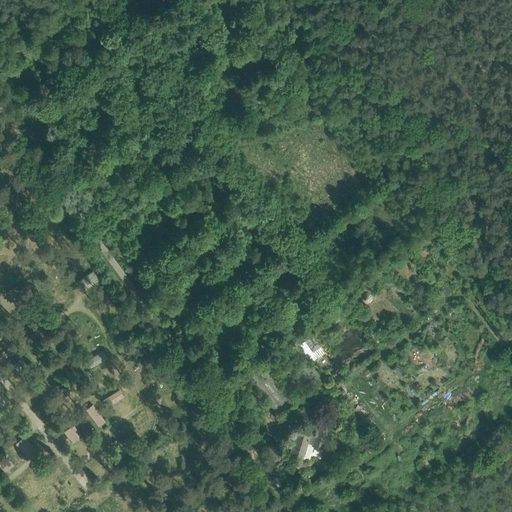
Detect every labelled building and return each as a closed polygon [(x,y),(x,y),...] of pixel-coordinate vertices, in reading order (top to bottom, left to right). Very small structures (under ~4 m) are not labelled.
[(0,191),(2,194),(10,188),(5,181),(0,184),(0,191)] [(18,227),(11,232),(16,239),(23,234),(18,227)] [(69,264),(85,252),(77,242),(61,254),(69,264)] [(2,259),(0,259),(0,276),(9,272),(2,259)] [(40,304),(60,289),(52,279),(46,285),(31,266),(22,274),(36,292),(33,295),(40,304)] [(73,334),(78,343),(94,334),(90,325),(73,334)] [(312,334),(304,340),(312,351),(320,345),(312,334)] [(257,371),(249,377),(281,420),(327,385),(295,342),(257,371)] [(468,345),(461,348),(465,357),(472,354),(468,345)] [(89,367),(107,358),(102,350),(84,359),(89,367)] [(185,387),(168,393),(173,407),(190,401),(185,387)] [(104,405),(122,397),(119,389),(101,397),(104,405)] [(95,421),(102,417),(92,403),(85,407),(95,421)] [(301,465),(303,459),(308,460),(313,446),(322,449),(332,420),(322,417),(315,437),(310,435),(310,433),(298,429),(289,454),(295,456),(293,463),(301,465)] [(63,429),(71,442),(81,435),(73,423),(63,429)] [(165,441),(171,450),(188,438),(182,429),(165,441)] [(14,442),(25,455),(34,447),(23,435),(14,442)] [(0,454),(0,467),(2,471),(12,465),(5,452),(0,454)] [(22,486),(18,489),(24,497),(28,494),(22,486)] [(55,511),(46,502),(35,511),(55,511)]
